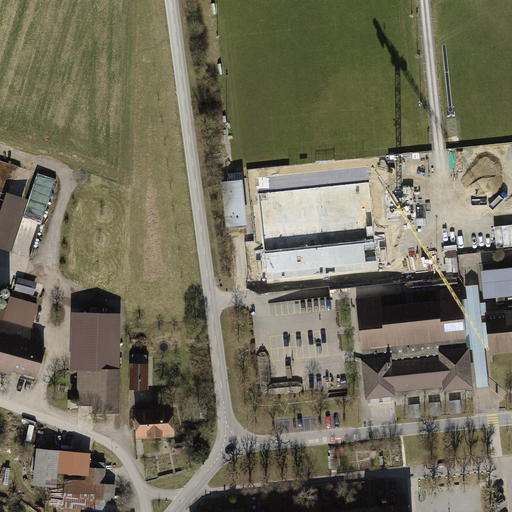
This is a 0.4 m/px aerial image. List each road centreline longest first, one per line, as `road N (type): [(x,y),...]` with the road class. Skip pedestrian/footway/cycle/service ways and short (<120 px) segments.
road 1 (tertiary): [(171,0),(230,446)]
road 2 (residential): [(188,494),(508,461)]
road 3 (tertiary): [(502,420),(230,446)]
road 4 (residential): [(144,491),(119,449),(0,399)]
